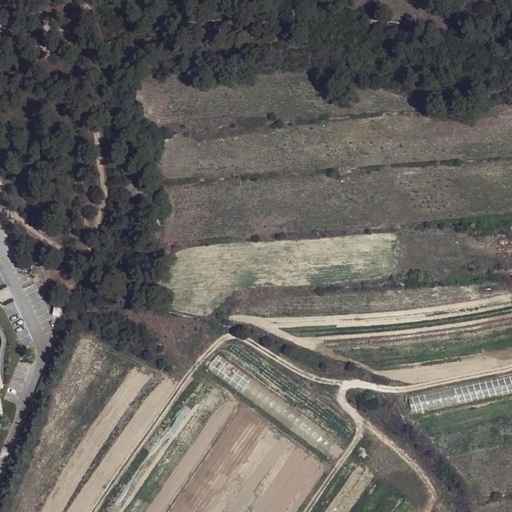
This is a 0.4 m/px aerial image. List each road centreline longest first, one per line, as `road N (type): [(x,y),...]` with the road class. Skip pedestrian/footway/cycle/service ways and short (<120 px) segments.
road 1 (track): [(511,366),(392,389),(322,378),(229,336),(100,511)]
road 2 (track): [(362,383),(339,394),(360,432),(308,511)]
road 3 (track): [(359,422),(425,478),(433,495),(427,511)]
